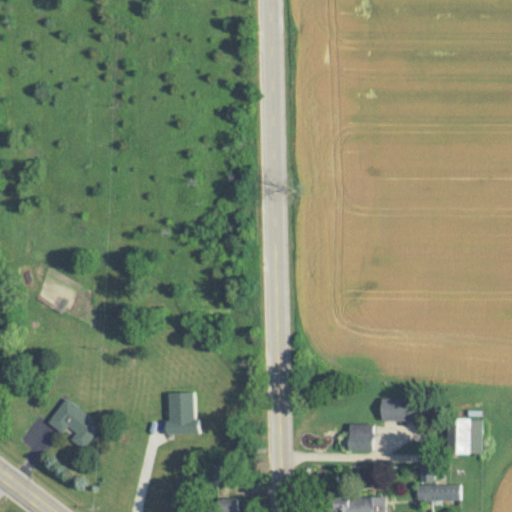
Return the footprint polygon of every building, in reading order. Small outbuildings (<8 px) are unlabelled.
[(168,391),(168,434),(201,434),(201,419),(196,419),(196,391),(168,391)] [(103,425),(68,398),(49,422),(64,433),(69,427),(77,433),(72,440),(84,449),(103,425)] [(418,399),(382,399),(382,420),(418,420),(418,399)] [(484,419),(450,419),(450,443),(457,443),(457,454),(484,454),(484,419)] [(374,450),(374,424),(350,424),(350,450),(374,450)] [(462,484),(417,484),(417,500),(462,500),(462,484)] [(330,511),(386,511),(387,496),(331,497),(330,511)] [(219,511),(239,511),(239,498),(220,498),(219,511)]
